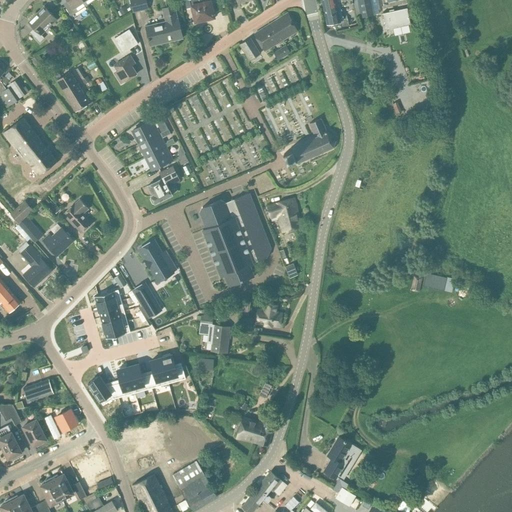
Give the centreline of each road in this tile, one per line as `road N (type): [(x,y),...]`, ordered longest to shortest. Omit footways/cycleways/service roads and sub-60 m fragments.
road 1 (unclassified): [(205,511),(242,488),(278,439),(348,142),(310,0)]
road 2 (residential): [(81,141),(293,0)]
road 3 (residential): [(36,327),(129,231),(124,204),(81,141)]
road 4 (residential): [(81,141),(4,29)]
